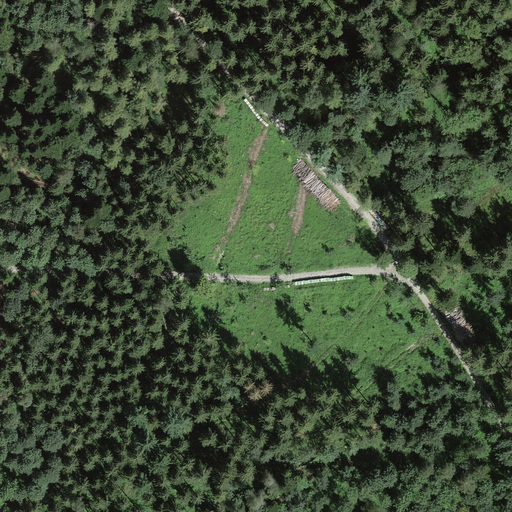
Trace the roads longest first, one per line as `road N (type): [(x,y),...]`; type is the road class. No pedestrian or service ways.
road 1 (track): [(511,443),(367,219),(158,0)]
road 2 (track): [(0,266),(241,274),(395,263)]
